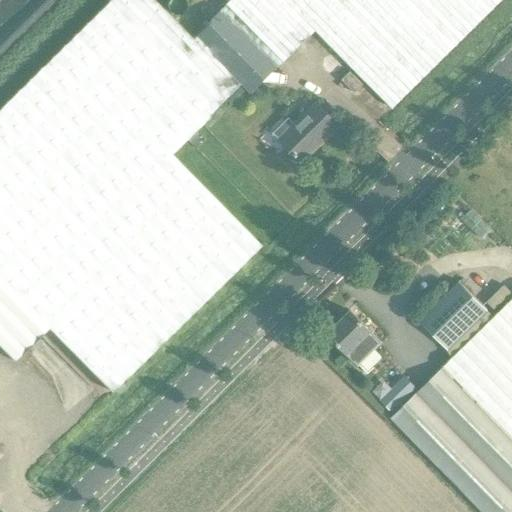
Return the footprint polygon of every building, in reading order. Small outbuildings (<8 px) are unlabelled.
[(153,0),(109,0),(0,107),(0,280),(47,329),(111,393),(260,246),(170,154),(220,106),(243,84),(196,36),(192,40),(153,0)] [(230,0),(223,9),(196,36),(243,84),(252,93),(288,58),(231,0),(230,0)] [(231,0),(288,58),(315,30),(392,109),(502,0),(231,0)] [(363,85),(350,72),(341,80),(355,93),(363,85)] [(277,131),(283,136),(279,139),(302,162),(338,127),(316,104),(294,126),(288,120),(277,131)] [(0,348),(13,362),(47,329),(0,280),(0,348)] [(447,349),(487,310),(460,282),(420,321),(447,349)] [(442,369),(391,418),(483,511),(511,511),(511,298),(493,317),(487,310),(447,349),(446,350),(452,357),(441,368),(442,369)] [(382,343),(370,332),(350,311),(328,334),(348,354),(359,366),(382,343)] [(404,375),(391,387),(404,400),(417,388),(404,375)]
